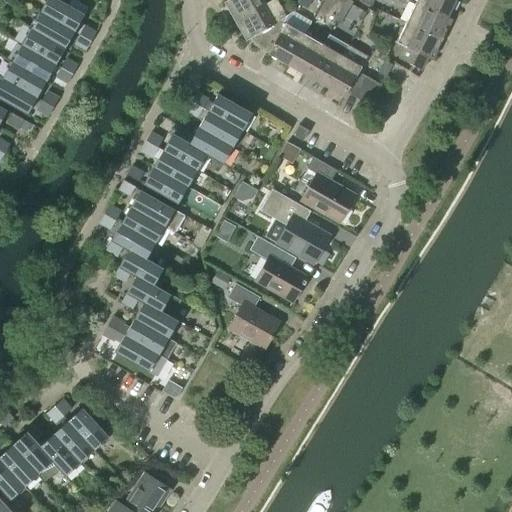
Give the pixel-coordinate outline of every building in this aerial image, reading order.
[(47,0),(40,13),(73,32),(84,14),(67,5),(69,0),(47,0)] [(263,4),(260,0),(225,0),(221,2),(232,21),(263,4)] [(348,0),(341,0),(337,8),(345,12),(352,2),(348,0)] [(445,18),(445,17),(453,0),(414,0),(413,3),(445,18)] [(450,19),(445,17),(445,18),(413,3),(404,22),(440,40),(450,19)] [(273,22),(263,4),(232,21),(243,40),(248,38),(252,45),(267,53),(277,36),(263,28),(273,22)] [(338,24),(345,12),(337,8),(331,19),(338,24)] [(64,49),(73,32),(40,13),(30,30),(64,49)] [(286,64),(303,34),(277,20),(273,22),(263,28),(277,36),(267,53),(286,64)] [(430,60),(440,40),(404,22),(394,43),(402,47),(396,59),(420,70),(425,58),(430,60)] [(84,25),(78,35),(90,42),(96,31),(84,25)] [(64,49),(30,30),(21,45),(55,64),(64,49)] [(304,75),(321,45),(303,34),(286,64),(304,75)] [(90,42),(78,35),(73,44),(85,50),(90,42)] [(370,54),(381,61),(387,50),(376,43),(370,54)] [(55,64),(21,45),(11,62),(45,82),(55,64)] [(322,86),(340,56),(321,45),(304,75),(322,86)] [(346,45),(340,56),(322,86),(341,97),(344,92),(355,99),(367,78),(356,71),(365,56),(346,45)] [(66,58),(60,67),(72,74),(77,64),(66,58)] [(375,73),(383,77),(389,65),(382,61),(375,73)] [(45,82),(11,62),(3,77),(37,97),(45,82)] [(67,83),(72,74),(60,67),(55,76),(67,83)] [(37,97),(3,77),(0,82),(0,99),(26,115),(37,97)] [(378,84),(367,78),(355,99),(366,105),(378,84)] [(47,90),(42,100),(54,106),(59,97),(47,90)] [(196,92),(190,102),(201,109),(202,108),(207,111),(206,112),(241,131),(251,113),(217,93),(211,103),(206,100),(207,98),(196,92)] [(48,116),(54,106),(42,100),(36,109),(48,116)] [(196,117),(201,109),(190,102),(185,110),(196,117)] [(241,131),(206,112),(198,127),(232,146),(241,131)] [(7,123),(18,129),(24,120),(13,113),(7,123)] [(291,134),(302,141),(308,131),(298,124),(291,134)] [(188,131),(177,125),(172,134),(183,140),(184,139),(188,131)] [(198,127),(189,142),(188,143),(206,153),(205,153),(222,163),(232,146),(198,127)] [(151,131),(146,140),(158,147),(163,138),(151,131)] [(172,134),(162,150),(196,169),(205,153),(206,153),(188,143),(189,142),(184,139),(183,140),(172,134)] [(0,138),(0,150),(5,153),(10,144),(0,138)] [(152,157),(158,147),(146,140),(140,150),(152,157)] [(196,169),(162,150),(152,167),(186,186),(196,169)] [(337,171),(312,157),(305,168),(315,173),(299,200),(339,223),(355,196),(331,182),(337,171)] [(132,164),(126,174),(138,181),(144,172),(132,164)] [(186,186),(152,167),(143,184),(177,203),(186,186)] [(123,179),(119,187),(131,195),(136,187),(123,179)] [(140,189),(130,206),(164,226),(174,232),(184,215),(140,189)] [(275,242),(313,264),(329,236),(290,214),(296,203),(271,189),(258,210),(285,225),(275,242)] [(110,203),(104,213),(116,220),(122,210),(110,203)] [(164,226),(130,206),(120,222),(154,242),(164,226)] [(110,230),(116,220),(104,213),(98,223),(110,230)] [(120,222),(111,239),(123,246),(122,247),(127,250),(128,249),(145,259),(145,258),(154,242),(120,222)] [(254,281),(292,302),(306,277),(279,262),(284,252),(256,236),(249,250),(266,260),(254,281)] [(111,239),(105,249),(117,255),(122,247),(123,246),(111,239)] [(127,250),(118,265),(130,272),(129,274),(135,277),(135,276),(152,285),(152,284),(162,268),(145,258),(145,259),(128,249),(127,250)] [(129,274),(130,272),(118,265),(113,275),(125,282),(129,274)] [(152,285),(135,276),(135,277),(126,292),(137,299),(137,300),(142,302),(159,312),(160,310),(170,316),(180,300),(152,284),(152,285)] [(263,349),(278,322),(253,308),(259,297),(234,284),(227,299),(242,307),(229,330),(263,349)] [(137,300),(137,299),(126,292),(121,301),(132,308),(137,300)] [(170,316),(160,310),(159,312),(142,302),(133,318),(167,338),(167,337),(177,320),(170,316)] [(113,315),(107,324),(118,331),(123,323),(124,322),(113,315)] [(167,338),(133,318),(128,326),(123,323),(118,331),(124,334),(166,359),(176,342),(167,337),(167,338)] [(114,338),(118,331),(107,324),(102,334),(113,340),(114,338)] [(166,359),(124,334),(118,331),(114,338),(120,342),(114,352),(148,371),(156,376),(166,359)] [(62,399),(54,406),(63,416),(71,409),(62,399)] [(63,416),(54,406),(47,413),(55,423),(63,416)] [(82,407),(67,421),(93,450),(108,436),(82,407)] [(6,409),(0,414),(0,423),(3,427),(13,418),(6,409)] [(93,450),(67,421),(53,434),(78,463),(93,450)] [(43,434),(34,425),(25,433),(34,442),(36,441),(43,434)] [(25,433),(12,445),(38,474),(43,481),(45,479),(57,474),(54,471),(57,468),(51,462),(52,461),(39,446),(39,445),(36,441),(34,442),(25,433)] [(78,463),(53,434),(39,445),(39,446),(52,461),(51,462),(57,468),(64,476),(78,463)] [(38,474),(12,445),(0,455),(0,460),(23,487),(37,474),(38,474)] [(23,487),(0,460),(0,489),(9,500),(23,487)] [(108,511),(155,511),(170,490),(144,473),(123,506),(115,501),(108,511)] [(0,511),(12,511),(0,497),(0,511)]
